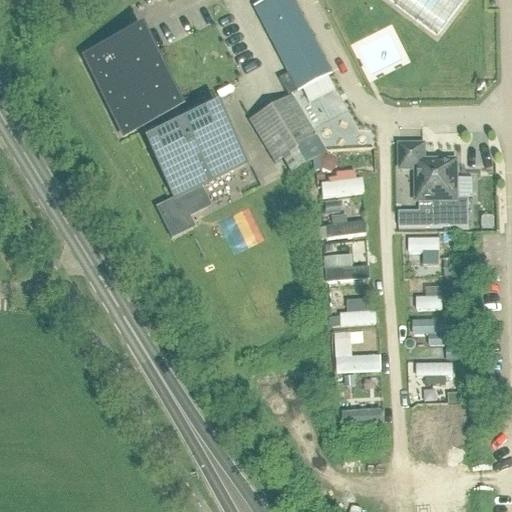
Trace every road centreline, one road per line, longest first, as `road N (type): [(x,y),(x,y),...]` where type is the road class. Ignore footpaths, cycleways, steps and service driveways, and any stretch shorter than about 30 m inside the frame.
road 1 (primary): [(181,412),(0,117)]
road 2 (primary): [(258,511),(193,417),(181,412)]
